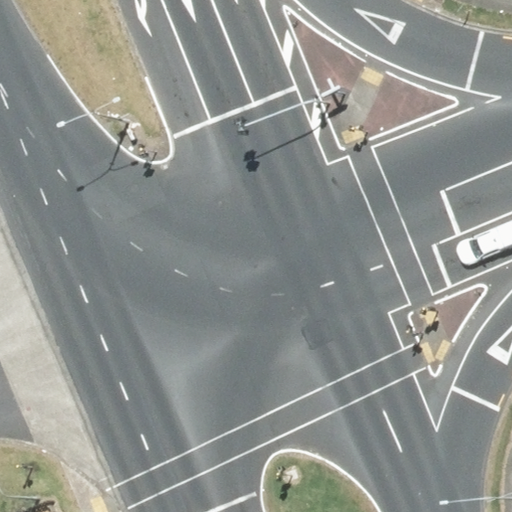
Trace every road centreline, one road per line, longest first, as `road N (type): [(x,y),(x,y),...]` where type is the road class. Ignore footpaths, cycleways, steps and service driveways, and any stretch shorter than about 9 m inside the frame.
road 1 (primary): [(115,311),(0,28)]
road 2 (primary): [(326,236),(441,511)]
road 3 (primary): [(228,0),(326,236)]
road 4 (secondary): [(326,236),(115,311)]
road 5 (primary): [(200,511),(115,311)]
road 6 (primary): [(511,317),(471,399),(454,511)]
road 7 (secondary): [(511,162),(326,236)]
road 8 (primary): [(329,0),(397,36),(472,64),(511,69)]
road 9 (unclassified): [(0,358),(115,311)]
